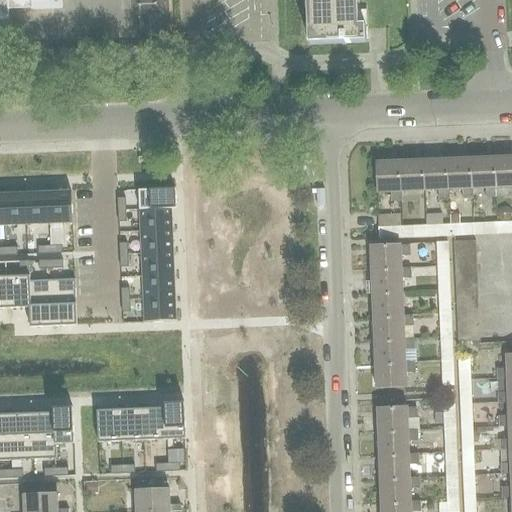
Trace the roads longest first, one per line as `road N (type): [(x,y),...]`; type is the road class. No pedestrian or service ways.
road 1 (residential): [(343,511),(328,114)]
road 2 (residential): [(100,122),(108,327)]
road 3 (tertiary): [(328,114),(496,108)]
road 4 (tertiary): [(195,119),(328,114)]
